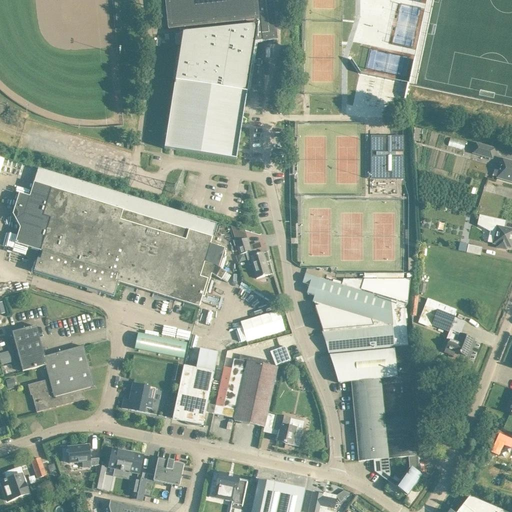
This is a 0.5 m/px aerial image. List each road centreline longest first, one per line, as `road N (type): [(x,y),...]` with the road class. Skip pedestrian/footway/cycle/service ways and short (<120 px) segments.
road 1 (unclassified): [(336,476),(331,403),(304,331),(267,180)]
road 2 (unclassified): [(427,511),(511,314)]
road 3 (unclassified): [(267,180),(176,161),(155,179),(142,177),(135,161)]
road 4 (unclassified): [(206,447),(336,476)]
road 5 (unclassified): [(267,180),(268,53)]
